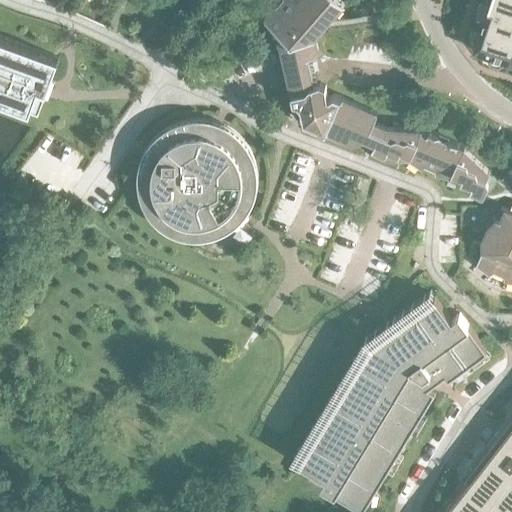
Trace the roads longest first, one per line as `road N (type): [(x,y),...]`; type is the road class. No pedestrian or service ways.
road 1 (residential): [(511,322),(475,312),(431,266),(428,191),(263,125),(167,70)]
road 2 (residential): [(511,371),(469,408),(411,511)]
road 3 (residential): [(78,200),(167,70)]
road 4 (residential): [(26,0),(167,70)]
road 5 (residential): [(511,113),(468,80),(422,0)]
